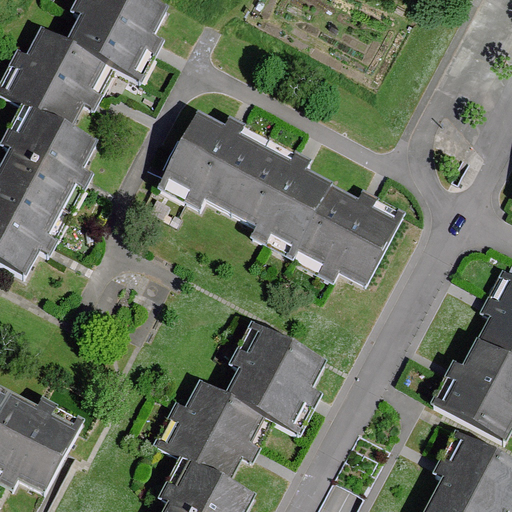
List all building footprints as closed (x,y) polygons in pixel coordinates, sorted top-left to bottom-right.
[(84,26),(70,52),(114,75),(144,90),(164,51),(154,45),(168,18),(142,4),(134,0),(84,0),(74,20),(84,26)] [(70,52),(42,38),(29,64),(20,60),(0,97),(0,101),(25,114),(71,138),(84,111),(93,116),(114,75),(70,52)] [(12,159),(0,182),(0,186),(71,223),(91,184),(83,180),(97,152),(71,138),(25,114),(4,155),(12,159)] [(225,136),(198,121),(160,194),(200,215),(206,205),(259,233),(254,243),(333,284),(338,275),(365,289),(403,215),(365,195),(359,206),(306,178),(311,168),(231,126),(225,136)] [(0,272),(27,286),(41,260),(51,265),(71,223),(0,186),(0,272)] [(491,318),(477,344),(511,362),(511,276),(503,272),(482,313),(491,318)] [(240,374),(226,400),(270,423),(299,438),(320,399),(309,393),(324,366),(298,352),(251,328),(230,368),(240,374)] [(467,425),(504,445),(511,429),(511,362),(477,344),(463,370),(454,365),(431,406),(467,425)] [(226,400),(198,386),(184,412),(175,408),(154,449),(180,462),(227,486),(240,459),(249,464),(270,423),(226,400)] [(0,489),(12,495),(18,484),(45,498),(83,426),(43,404),(38,413),(0,392),(0,489)] [(444,482),(430,508),(436,511),(511,511),(511,466),(456,437),(437,472),(435,478),(444,482)] [(168,507),(165,511),(246,511),(253,500),(227,486),(180,462),(159,503),(168,507)]
